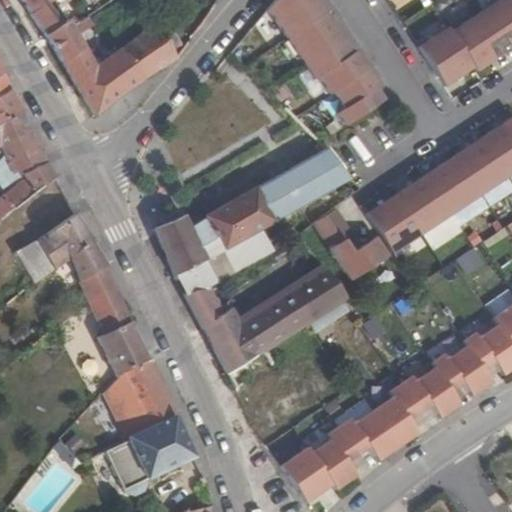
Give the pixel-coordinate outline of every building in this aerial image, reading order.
[(23,0),(47,35),(65,24),(58,17),(45,5),(52,0),(23,0)] [(102,9),(97,2),(95,0),(85,0),(80,4),(90,17),(102,9)] [(327,11),(320,0),(276,0),(270,8),(288,37),(312,21),(327,11)] [(511,0),(496,0),(481,11),(497,35),(508,28),(511,33),(511,0)] [(119,9),(114,1),(106,6),(112,13),(119,9)] [(347,40),(327,11),(312,21),(288,37),(307,66),(332,50),(333,49),(347,40)] [(497,35),(481,11),(451,30),(474,65),(477,69),(496,57),(486,42),(497,35)] [(73,27),(77,34),(93,23),(90,17),(73,27)] [(164,33),(173,28),(167,19),(157,23),(164,33)] [(47,35),(63,62),(86,49),(77,34),(73,27),(69,21),(65,24),(47,35)] [(77,34),(86,49),(98,67),(117,52),(93,23),(77,34)] [(145,81),(178,59),(174,52),(183,46),(173,28),(164,33),(157,23),(127,45),(123,48),(145,81)] [(448,25),(419,45),(435,69),(447,62),(457,77),(474,65),(451,30),(448,25)] [(355,52),(347,40),(333,49),(341,61),(355,52)] [(119,98),(145,81),(123,48),(117,52),(98,67),(86,49),(63,62),(95,114),(119,98)] [(341,61),(333,49),(332,50),(307,66),(315,78),(319,76),(330,93),(333,91),(352,78),(370,67),(358,50),(355,52),(341,61)] [(381,85),(370,67),(352,78),(333,91),(345,108),(337,113),(346,125),(370,109),(363,97),(378,88),(381,85)] [(0,100),(12,91),(3,73),(0,76),(0,100)] [(372,108),(385,99),(378,88),(363,97),(370,109),(372,108)] [(0,122),(23,112),(12,91),(0,100),(0,122)] [(0,148),(3,147),(32,130),(23,112),(0,122),(0,148)] [(511,139),(502,126),(485,138),(511,177),(511,176),(511,139)] [(5,197),(14,208),(24,201),(55,177),(50,167),(32,130),(3,147),(11,163),(17,171),(20,169),(27,181),(5,197)] [(485,138),(456,157),(482,197),(511,177),(485,138)] [(327,149),(343,170),(345,169),(333,146),(327,149)] [(261,230),(333,191),(327,179),(343,170),(327,149),(208,215),(224,249),(261,230)] [(456,157),(427,177),(452,217),(482,197),(456,157)] [(333,191),(351,181),(343,170),(327,179),(333,191)] [(427,177),(397,197),(423,236),(452,217),(427,177)] [(397,197),(368,217),(394,256),(423,236),(397,197)] [(340,211),(316,227),(324,240),(349,223),(340,211)] [(176,277),(224,249),(208,215),(187,224),(183,217),(154,228),(176,277)] [(39,239),(55,266),(65,257),(90,297),(115,286),(106,267),(77,216),(43,237),(39,239)] [(349,223),(324,240),(354,284),(391,258),(378,239),(355,255),(347,243),(358,237),(349,223)] [(348,296),(297,234),(292,226),(267,242),(286,267),(301,275),(309,270),(338,303),(348,296)] [(273,254),(267,242),(261,230),(224,249),(176,277),(186,296),(206,291),(273,254)] [(10,257),(30,286),(37,281),(41,287),(48,282),(43,276),(55,266),(39,239),(10,257)] [(477,247),(455,256),(464,275),(485,266),(477,247)] [(90,297),(92,303),(106,334),(99,338),(102,344),(99,345),(104,356),(107,355),(119,377),(123,375),(151,361),(133,325),(115,286),(90,297)] [(217,315),(206,291),(186,296),(229,374),(267,351),(309,324),(317,318),(298,288),(239,324),(230,309),(217,315)] [(63,319),(73,311),(70,307),(60,315),(63,319)] [(63,319),(56,325),(69,340),(86,326),(73,311),(63,319)] [(511,320),(505,311),(494,319),(499,326),(500,327),(511,320)] [(511,343),(511,319),(511,320),(500,327),(511,343)] [(465,342),(468,347),(469,348),(480,364),(491,357),(504,376),(511,370),(511,343),(500,327),(499,326),(480,338),(477,333),(465,342)] [(494,383),(480,364),(469,348),(468,347),(447,361),(444,356),(433,363),(437,368),(437,369),(448,386),(460,378),(473,397),(494,383)] [(119,377),(107,389),(131,438),(150,429),(178,415),(151,361),(123,375),(119,377)] [(412,378),(402,385),(405,390),(417,407),(428,400),(441,419),(462,405),(448,386),(437,369),(437,368),(416,383),(412,378)] [(405,390),(402,385),(391,392),(394,397),(374,411),(399,448),(420,434),(406,415),(417,407),(405,390)] [(399,448),(374,411),(354,425),(350,421),(340,428),(343,432),(355,450),(366,442),(379,462),(399,448)] [(129,439),(148,478),(195,457),(178,415),(150,429),(131,438),(129,439)] [(343,432),(340,428),(330,435),(333,439),(343,432)] [(312,454),(334,486),(337,491),(358,477),(345,457),(355,450),(343,432),(333,439),(333,440),(312,454)] [(129,439),(103,452),(122,490),(123,490),(124,493),(134,497),(145,492),(149,482),(148,478),(129,439)] [(285,471),(307,504),(334,486),(312,454),(312,453),(309,449),(282,467),(285,471)]
